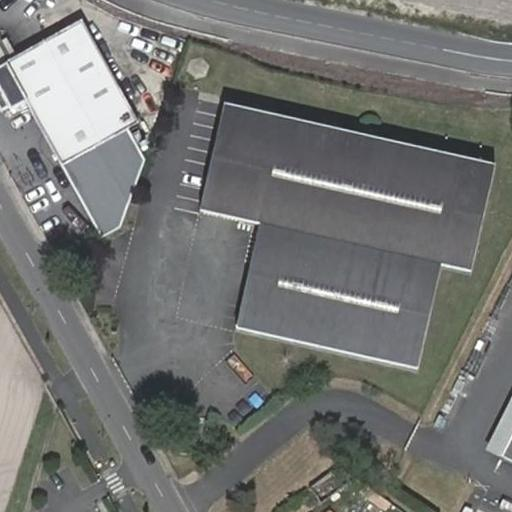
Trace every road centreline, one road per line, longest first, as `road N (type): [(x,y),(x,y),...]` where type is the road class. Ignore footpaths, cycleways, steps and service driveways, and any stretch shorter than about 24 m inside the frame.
road 1 (residential): [(171,511),(0,204)]
road 2 (residential): [(209,0),(511,59)]
